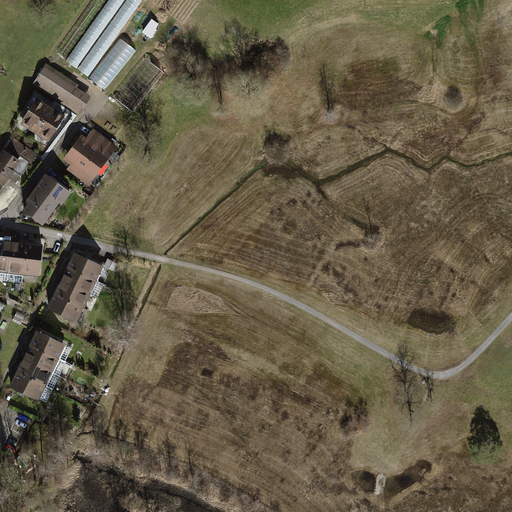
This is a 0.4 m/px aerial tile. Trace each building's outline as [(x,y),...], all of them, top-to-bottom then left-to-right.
[(99,0),(59,55),(107,90),(136,51),(121,39),(149,0),(99,0)] [(165,73),(146,59),(114,98),(133,112),(165,73)] [(47,65),(34,87),(77,114),(90,96),(77,88),(79,85),(47,65)] [(51,106),(37,97),(20,123),(35,132),(51,106)] [(66,115),(51,106),(35,133),(50,142),(66,115)] [(86,137),(82,134),(63,159),(72,164),(67,169),(89,185),(119,146),(93,129),(86,137)] [(13,138),(0,154),(0,181),(12,188),(37,156),(13,138)] [(72,190),(47,173),(23,208),(44,223),(59,201),(63,203),(72,190)] [(0,238),(0,281),(7,282),(7,279),(12,239),(0,238)] [(12,239),(7,279),(22,281),(23,273),(27,241),(12,239)] [(27,241),(23,273),(39,275),(43,243),(27,241)] [(70,249),(63,265),(95,279),(102,264),(70,249)] [(63,265),(56,280),(88,295),(95,280),(63,265)] [(56,280),(49,296),(81,310),(88,295),(56,280)] [(49,296),(42,311),(74,326),(81,310),(49,296)] [(30,343),(59,357),(66,342),(37,328),(30,343)] [(22,358),(51,372),(59,357),(30,343),(22,358)] [(15,374),(44,388),(51,372),(22,359),(15,374)] [(8,389),(37,403),(44,388),(15,374),(8,389)]
